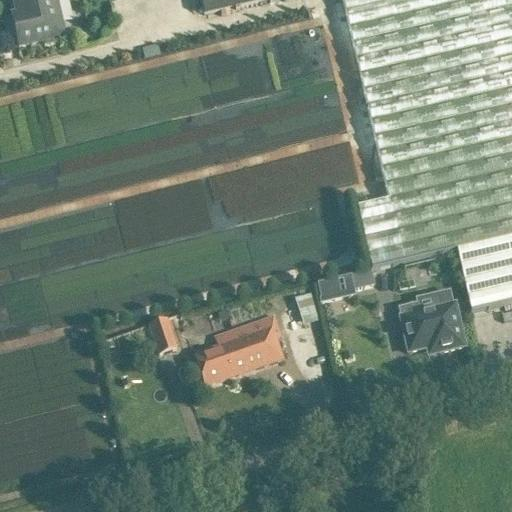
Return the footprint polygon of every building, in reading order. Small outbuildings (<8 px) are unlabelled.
[(55,0),(12,0),(18,26),(13,27),(18,50),(40,44),(44,49),(57,45),(59,40),(65,39),(62,25),(55,23),(52,7),(56,2),(55,0)] [(199,0),(204,17),(276,0),(199,0)] [(511,0),(341,0),(389,203),(356,210),(371,273),(456,254),(471,316),(511,306),(511,0)] [(360,276),(352,278),(355,293),(363,291),(360,276)] [(305,326),(319,323),(314,297),(299,300),(305,326)] [(402,324),(409,356),(438,349),(439,356),(465,350),(454,308),(419,316),(417,306),(399,310),(402,324)] [(217,318),(220,326),(227,323),(225,315),(217,318)] [(204,390),(282,362),(275,343),(280,341),(273,321),(219,340),(222,349),(194,359),(204,390)] [(159,359),(176,353),(166,323),(148,329),(159,359)]
